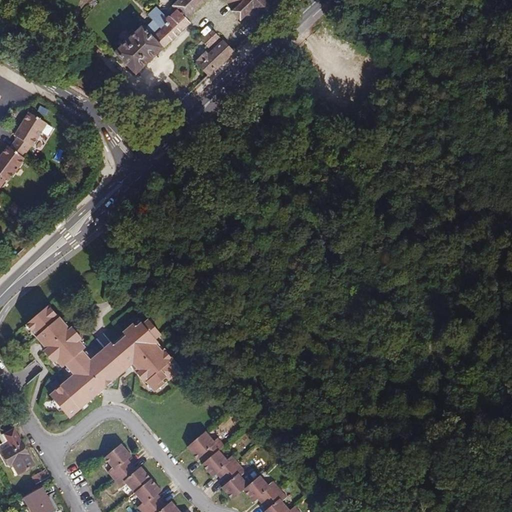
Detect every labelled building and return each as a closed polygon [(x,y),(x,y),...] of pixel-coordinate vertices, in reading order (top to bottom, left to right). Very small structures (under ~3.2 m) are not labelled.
[(178,0),(173,6),(177,10),(167,19),(163,14),(145,31),(141,27),(114,53),(136,76),(190,23),(186,20),(206,0),(224,0),(234,10),(232,12),(240,22),(244,19),(256,31),(287,0),(286,0),(178,0)] [(215,41),(208,34),(201,41),(208,48),(215,41)] [(233,52),(223,41),(207,56),(205,53),(196,61),(200,64),(198,65),(208,76),(233,52)] [(10,148),(22,157),(30,145),(32,147),(39,136),(46,125),(46,123),(29,113),(14,136),(17,138),(10,148)] [(52,129),(46,125),(39,136),(45,140),(52,129)] [(0,187),(6,179),(8,181),(25,159),(22,157),(10,148),(8,146),(0,157),(0,187)] [(117,264),(124,272),(130,266),(123,258),(117,264)] [(53,363),(56,361),(62,368),(65,365),(73,374),(54,391),(55,392),(50,396),(68,417),(73,413),(74,414),(100,393),(98,390),(103,386),(104,389),(125,371),(106,349),(91,361),(82,350),(85,347),(79,341),(81,339),(72,327),(69,330),(48,305),(25,325),(41,343),(43,342),(48,347),(46,349),(43,352),(53,363)] [(137,369),(134,371),(143,382),(145,380),(155,392),(165,384),(162,381),(166,378),(168,380),(178,372),(169,363),(173,360),(166,351),(164,353),(156,344),(163,339),(150,323),(155,319),(153,316),(142,326),(141,324),(136,329),(133,326),(122,335),(125,338),(114,348),(130,367),(133,364),(135,362),(139,367),(137,369)] [(111,344),(106,349),(125,371),(130,367),(114,348),(111,344)] [(44,371),(53,363),(43,352),(34,359),(44,371)] [(18,475),(35,466),(14,430),(5,435),(11,446),(2,452),(9,465),(12,464),(18,475)] [(213,441),(205,432),(187,447),(197,460),(202,456),(205,454),(209,459),(218,450),(224,446),(218,438),(213,441)] [(121,444),(104,458),(112,468),(107,472),(114,480),(129,467),(124,462),(127,459),(131,456),(121,444)] [(218,450),(209,459),(206,461),(202,465),(212,477),(215,473),(218,471),(223,476),(238,463),(232,456),(227,460),(218,450)] [(238,463),(223,476),(228,482),(225,484),(221,488),(231,500),(243,490),(248,485),(240,476),(245,472),(238,463)] [(134,473),(129,467),(114,480),(121,488),(126,484),(134,493),(151,479),(141,467),(137,470),(134,473)] [(248,485),(243,490),(254,502),(257,499),(260,496),(265,502),(280,489),(273,481),(268,485),(260,475),(248,485)] [(161,492),(151,479),(134,493),(141,501),(142,504),(137,508),(140,511),(148,511),(159,503),(155,497),(157,495),(161,492)] [(42,487),(23,498),(31,511),(52,511),(55,510),(42,487)] [(280,489),(265,502),(270,507),(267,510),(264,511),(288,511),(290,511),(282,501),(287,497),(280,489)] [(164,508),(159,503),(148,511),(180,511),(172,502),(167,506),(164,508)]
